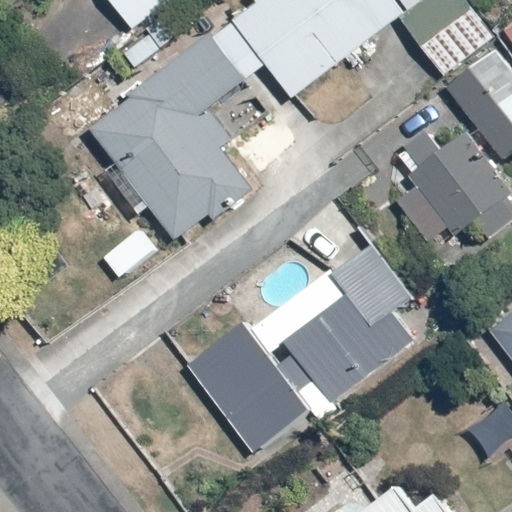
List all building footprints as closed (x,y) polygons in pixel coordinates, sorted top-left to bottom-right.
[(112,0),(134,29),(172,0),(112,0)] [(423,0),(409,11),(399,0),(246,0),(231,12),(297,98),(403,16),(449,75),(499,36),(471,0),(423,0)] [(194,26),(179,7),(121,51),(136,70),(194,26)] [(219,103),(261,71),(226,24),(100,119),(129,158),(120,164),(150,203),(159,196),(187,233),(261,178),(232,138),(240,132),(219,103)] [(511,155),(511,64),(498,47),(446,89),(503,162),(511,155)] [(511,223),(511,203),(508,198),(511,194),(511,190),(467,132),(453,142),(438,123),(394,156),(412,179),(392,195),(431,245),(447,233),(466,258),(511,223)] [(419,296),(379,240),(254,330),(249,323),(192,365),(256,455),(415,341),(395,313),(419,296)] [(511,316),(491,333),(511,359),(511,316)] [(511,447),(511,399),(464,434),(486,466),(511,447)] [(420,511),(415,511),(399,491),(372,511),(347,511),(343,506),(334,511),(454,511),(441,496),(420,511)]
